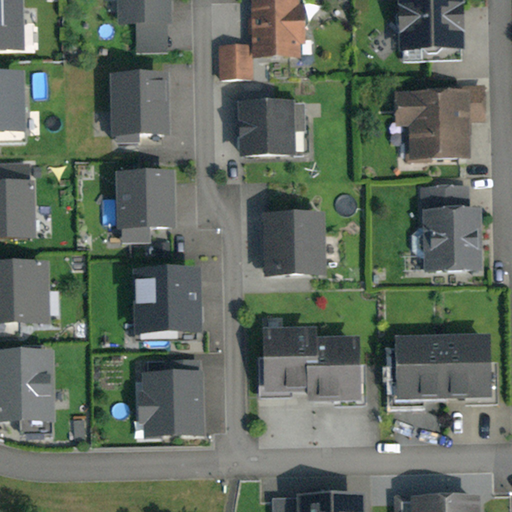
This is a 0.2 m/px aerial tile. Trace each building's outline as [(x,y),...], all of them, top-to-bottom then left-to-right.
[(0,0),(0,53),(18,53),(17,0),(0,0)] [(140,49),(168,48),(167,0),(121,0),(122,25),(140,24),(140,49)] [(247,0),(249,39),(215,40),(216,82),(250,81),(250,62),(301,61),(300,0),(247,0)] [(456,3),(405,3),(406,60),(456,59),(456,3)] [(0,85),(0,137),(17,137),(16,85),(0,85)] [(161,89),(119,90),(120,141),(162,140),(161,89)] [(476,98),(405,100),(405,112),(388,112),(389,132),(404,131),(406,166),(462,164),(461,131),(477,131),(476,98)] [(289,115),(246,116),(248,160),(291,158),(289,115)] [(166,186),(125,188),(127,234),(168,232),(166,186)] [(0,242),(30,242),(29,193),(0,193),(0,242)] [(476,221),(428,223),(430,273),(477,272),(476,221)] [(317,227),(264,229),(266,287),(319,285),(317,227)] [(0,323),(39,324),(39,276),(0,276),(0,323)] [(142,338),(193,337),(192,284),(141,285),(142,338)] [(270,395),(310,395),(310,374),(316,374),(316,352),(315,340),(269,341),(270,395)] [(482,348),(442,349),(443,399),(483,398),(482,348)] [(442,349),(402,350),(403,400),(443,399),(442,349)] [(310,374),(310,395),(311,407),(354,406),(353,351),(316,352),(316,374),(310,374)] [(0,423),(46,424),(46,367),(0,366),(0,423)] [(151,440),(199,438),(197,383),(149,384),(151,440)]
